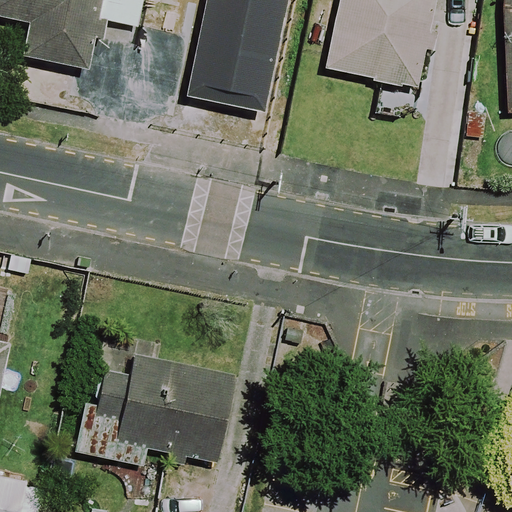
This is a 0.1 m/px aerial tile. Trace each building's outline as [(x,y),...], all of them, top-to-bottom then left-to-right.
[(145,0),(0,0),(0,17),(28,25),(21,54),(91,73),(106,20),(137,28),(145,0)] [(239,64),(244,0),(216,0),(216,5),(177,2),(173,59),(239,64)] [(414,90),(435,0),(343,0),(326,69),(414,90)] [(0,477),(0,393),(10,346),(0,344),(0,511),(21,511),(27,483),(0,477)] [(233,372),(94,349),(77,453),(181,471),(184,456),(218,462),(233,372)]
